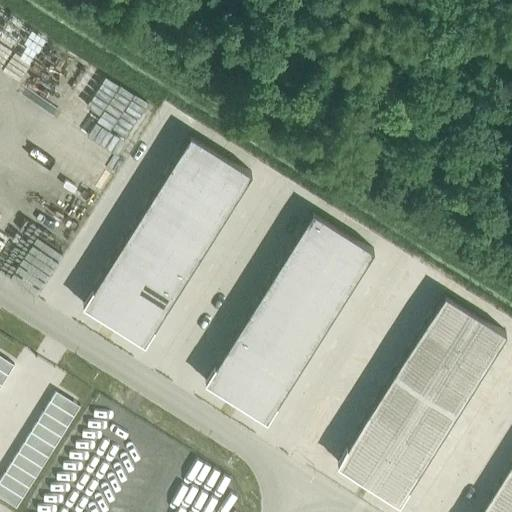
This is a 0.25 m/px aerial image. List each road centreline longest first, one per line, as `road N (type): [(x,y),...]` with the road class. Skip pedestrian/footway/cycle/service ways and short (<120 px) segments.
road 1 (unclassified): [(303,484),(0,293)]
road 2 (unknown): [(259,456),(376,248)]
road 3 (unknown): [(164,397),(283,213)]
